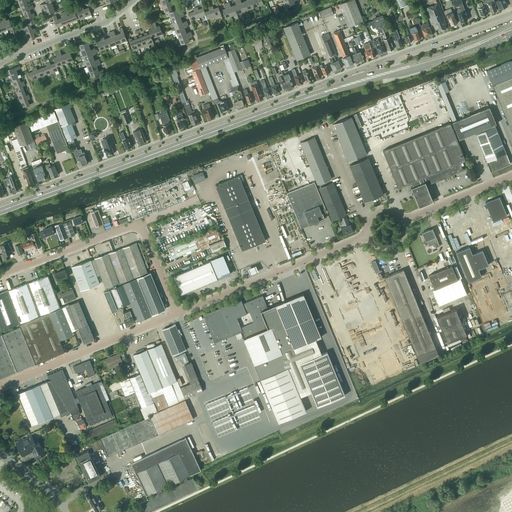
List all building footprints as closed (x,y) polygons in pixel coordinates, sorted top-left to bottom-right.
[(237,14),(242,12),(237,0),(234,0),(236,4),(233,5),(237,14)] [(237,0),(242,12),(247,10),(244,1),(241,2),(240,0),(237,0)] [(247,10),(253,8),(249,0),(246,0),(244,1),(247,10)] [(363,21),(354,0),(349,0),(339,4),(348,27),(363,21)] [(461,23),(467,20),(465,15),(466,15),(466,14),(466,13),(465,12),(465,11),(460,0),(453,0),(452,1),(455,7),(458,6),(461,12),(457,14),(461,23)] [(496,5),(493,0),(482,0),(484,4),(487,4),(491,13),(497,11),(495,6),(496,5)] [(503,8),(507,6),(504,0),(498,0),(499,0),(496,1),(499,9),(500,9),(503,8)] [(44,9),(53,6),(51,1),(47,2),(40,5),(41,8),(43,7),(44,9)] [(231,16),(237,14),(233,5),(231,6),(229,2),(226,3),(231,16)] [(481,2),(479,3),(478,3),(480,8),(478,9),(481,16),(487,14),(484,6),(483,7),(481,2)] [(172,11),(170,6),(173,5),(172,3),(162,7),(165,14),(169,12),(168,12),(172,11)] [(226,18),(231,16),(226,3),(224,4),(225,8),(222,9),(226,18)] [(432,25),(435,24),(438,32),(446,29),(445,25),(446,24),(444,20),(445,20),(439,3),(425,9),(432,25)] [(55,11),(53,6),(44,9),(42,10),(43,13),(45,12),(46,14),(55,11)] [(212,6),(210,7),(214,17),(221,14),(218,7),(213,8),(212,6)] [(78,20),(85,17),(81,7),(79,8),(79,11),(75,12),(78,20)] [(85,17),(91,15),(89,7),(84,9),(83,7),(81,7),(85,17)] [(204,12),(205,12),(203,7),(198,9),(197,7),(195,8),(199,18),(205,15),(206,15),(204,12)] [(207,19),(214,17),(210,7),(208,8),(209,10),(205,12),(204,12),(206,15),(205,15),(207,19)] [(334,15),(331,7),(320,11),(323,19),(334,15)] [(171,17),(183,13),(182,10),(178,11),(177,8),(172,11),(168,12),(169,12),(171,17)] [(192,20),(199,18),(195,8),(193,9),(194,11),(189,13),(192,20)] [(24,19),(34,15),(34,13),(31,14),(30,9),(29,9),(22,12),(24,19)] [(458,23),(454,13),(453,12),(451,13),(449,9),(444,11),(444,12),(447,18),(448,18),(451,25),(458,23)] [(68,24),(73,22),(70,14),(67,15),(66,11),(63,12),(68,24)] [(173,23),(181,19),(180,17),(184,15),(183,13),(171,17),(173,23)] [(24,19),(27,25),(30,24),(35,23),(33,18),(35,17),(34,15),(24,19)] [(57,28),(63,26),(60,18),(57,19),(56,15),(53,16),(57,28)] [(388,51),(394,49),(389,37),(386,38),(384,32),(389,30),(382,15),(373,19),(373,20),(377,27),(382,41),(384,40),(388,51)] [(5,16),(2,17),(7,29),(12,27),(9,19),(6,20),(5,16)] [(175,28),(187,23),(186,21),(182,22),(181,19),(173,23),(175,28)] [(373,28),(377,27),(373,20),(364,23),(366,27),(372,25),(373,28)] [(411,42),(406,29),(403,21),(400,22),(405,36),(403,37),(406,44),(411,42)] [(163,34),(159,25),(156,26),(155,22),(152,23),(157,36),(163,34)] [(296,60),(310,54),(297,22),(283,28),(296,60)] [(152,38),(157,36),(152,23),(150,24),(151,28),(148,29),(150,34),(152,38)] [(177,33),(185,30),(184,27),(188,26),(187,23),(175,28),(177,33)] [(432,34),(429,27),(428,24),(425,23),(422,25),(421,27),(424,37),(432,34)] [(23,27),(25,34),(35,30),(34,28),(32,29),(30,24),(27,25),(23,27)] [(421,39),(416,26),(416,25),(409,28),(411,33),(413,32),(413,33),(412,33),(415,41),(421,39)] [(122,27),(119,29),(121,33),(118,34),(121,42),(127,40),(122,27)] [(277,38),(285,34),(282,28),(274,31),(277,38)] [(397,48),(402,45),(396,29),(393,30),(396,40),(393,41),(395,44),(397,48)] [(28,41),(35,38),(34,33),(36,32),(35,30),(25,34),(28,41)] [(177,33),(179,39),(191,34),(190,31),(186,33),(185,30),(177,33)] [(121,42),(118,34),(115,35),(114,31),(111,32),(116,44),(121,42)] [(347,67),(354,64),(340,31),(334,33),(344,58),(342,58),(344,62),(345,61),(347,67)] [(111,32),(109,33),(110,37),(107,38),(111,46),(116,44),(111,32)] [(272,46),(266,32),(263,33),(264,34),(261,35),(261,37),(265,47),(267,46),(268,48),(272,46)] [(154,42),(152,38),(150,34),(147,34),(147,33),(144,34),(145,35),(148,44),(154,42)] [(329,55),(332,54),(335,53),(329,37),(330,37),(328,33),(321,36),(329,55)] [(364,40),(361,33),(356,35),(357,37),(354,38),(356,44),(359,43),(359,42),(364,40)] [(179,39),(181,44),(190,41),(188,38),(192,37),(191,34),(179,39)] [(252,46),(262,42),(259,34),(249,37),(252,46)] [(105,48),(111,46),(107,38),(105,39),(103,35),(101,36),(105,48)] [(143,46),(148,44),(145,35),(142,36),(142,35),(139,36),(140,37),(143,46)] [(100,50),(105,48),(101,36),(98,37),(99,41),(96,42),(100,50)] [(138,48),(143,46),(140,37),(137,38),(137,37),(134,38),(135,39),(138,48)] [(378,38),(375,39),(374,37),(371,39),(372,41),(371,41),(374,48),(376,47),(379,54),(386,52),(383,43),(381,44),(378,38)] [(133,50),(138,48),(135,39),(132,40),(132,38),(129,39),(133,50)] [(81,50),(90,47),(89,44),(93,43),(91,40),(79,44),(80,47),(81,50)] [(372,58),(376,56),(373,49),(369,51),(369,50),(371,49),(370,45),(369,42),(363,44),(365,47),(366,51),(368,50),(368,51),(365,52),(367,58),(371,57),(372,58)] [(230,50),(226,52),(228,58),(229,60),(230,62),(231,64),(232,67),(233,69),(233,71),(234,72),(242,69),(233,44),(229,45),(230,50)] [(220,46),(221,48),(196,58),(200,68),(206,66),(223,59),(228,58),(226,52),(223,45),(220,46)] [(356,46),(354,47),(360,61),(365,59),(361,51),(359,52),(356,46)] [(67,52),(64,53),(67,62),(73,60),(68,47),(65,48),(67,52)] [(96,51),(95,48),(91,49),(90,47),(81,50),(83,55),(96,51)] [(62,64),(67,62),(64,53),(61,54),(60,50),(57,51),(62,64)] [(57,66),(62,64),(57,51),(55,52),(56,56),(53,57),(55,62),(57,66)] [(85,61),(94,57),(93,55),(97,53),(96,51),(83,55),(85,61)] [(336,56),(335,53),(332,54),(333,57),(329,58),(331,63),(330,63),(333,71),(340,68),(340,67),(340,66),(340,65),(339,65),(337,60),(336,61),(334,57),(336,56)] [(100,61),(99,59),(95,60),(94,57),(85,61),(87,66),(100,61)] [(248,59),(240,62),(243,69),(251,66),(248,59)] [(511,60),(486,71),(493,86),(511,132),(511,60)] [(89,71),(98,68),(97,65),(101,64),(100,61),(87,66),(89,71)] [(58,70),(57,66),(55,62),(51,64),(50,62),(48,63),(51,73),(58,70)] [(46,66),(42,68),(45,75),(51,73),(48,63),(45,64),(46,66)] [(329,73),(326,65),(323,67),(321,64),(320,65),(321,68),(324,75),(326,74),(327,74),(329,73)] [(16,70),(20,68),(19,65),(8,70),(10,75),(17,72),(16,70)] [(316,78),(321,76),(320,73),(321,73),(319,68),(320,68),(319,65),(318,66),(318,65),(312,68),(315,75),(316,78)] [(38,78),(45,75),(42,68),(37,69),(36,67),(34,68),(38,78)] [(31,80),(38,78),(34,68),(32,69),(33,71),(28,73),(31,80)] [(104,72),(103,69),(99,71),(98,68),(89,71),(91,77),(104,72)] [(209,92),(199,68),(193,71),(191,72),(200,95),(209,92)] [(297,85),(303,83),(300,74),(297,76),(294,69),(291,70),(297,85)] [(306,82),(312,79),(309,71),(306,72),(305,69),(302,70),(306,82)] [(12,80),(19,77),(23,76),(22,73),(18,74),(17,72),(10,75),(12,80)] [(283,75),(285,81),(288,89),(294,87),(288,73),(283,75)] [(12,80),(14,87),(24,83),(23,81),(21,82),(19,77),(12,80)] [(274,94),(280,92),(278,85),(275,86),(271,77),(268,78),(272,87),(271,87),(274,94)] [(283,91),(288,89),(285,81),(282,82),(281,80),(282,80),(281,77),(278,78),(283,91)] [(256,81),(250,83),(257,100),(263,98),(256,81)] [(449,91),(445,81),(437,84),(441,94),(449,91)] [(24,83),(14,87),(17,94),(24,91),(23,86),(25,85),(24,83)] [(243,98),(238,85),(233,88),(231,88),(233,96),(234,101),(237,108),(245,105),(242,98),(243,98)] [(266,97),(272,95),(269,87),(267,88),(265,85),(262,86),(264,90),(263,90),(266,97)] [(248,103),(253,101),(250,94),(248,94),(246,89),(243,90),(248,103)] [(17,94),(19,100),(29,96),(28,94),(26,95),(24,91),(17,94)] [(29,96),(19,100),(22,107),(30,104),(28,100),(30,99),(29,96)] [(221,112),(229,109),(226,101),(222,102),(222,101),(217,102),(221,112)] [(208,119),(214,117),(209,103),(203,106),(205,109),(202,110),(204,116),(207,115),(208,119)] [(55,109),(61,126),(71,123),(75,121),(68,104),(55,109)] [(496,124),(493,117),(489,107),(452,122),(459,139),(482,130),(483,131),(476,134),(487,162),(491,171),(510,164),(506,154),(495,126),(487,129),(487,128),(496,124)] [(191,108),(186,110),(188,116),(188,115),(190,121),(191,121),(193,124),(198,122),(197,119),(198,118),(196,113),(195,113),(195,111),(192,111),(191,108)] [(164,125),(163,126),(164,128),(162,129),(163,133),(165,132),(166,134),(171,132),(170,130),(172,129),(170,122),(169,122),(168,120),(170,120),(166,110),(159,113),(162,123),(163,123),(164,125)] [(64,136),(58,120),(54,111),(28,121),(32,131),(46,125),(50,136),(57,154),(69,149),(64,136)] [(184,128),(188,126),(186,119),(182,121),(181,120),(184,119),(182,115),(181,112),(176,114),(178,120),(178,121),(178,122),(177,122),(180,129),(184,127),(184,128)] [(126,113),(121,115),(125,124),(130,122),(126,113)] [(352,117),(333,124),(348,162),(367,154),(352,117)] [(25,143),(33,140),(32,136),(26,121),(13,126),(17,136),(20,145),(25,143)] [(70,148),(71,148),(76,146),(76,145),(75,145),(73,139),(77,137),(71,123),(61,126),(70,148)] [(450,123),(423,134),(441,179),(463,170),(460,162),(466,160),(456,136),(450,123)] [(139,144),(146,142),(141,129),(133,132),(136,139),(137,139),(139,144)] [(125,139),(123,135),(122,132),(119,133),(123,143),(126,149),(131,147),(128,138),(125,139)] [(32,136),(37,146),(48,141),(45,134),(40,136),(39,133),(32,136)] [(427,185),(441,179),(423,134),(383,150),(398,188),(411,183),(412,187),(411,187),(419,206),(433,201),(427,185)] [(101,142),(104,149),(103,149),(105,152),(107,156),(113,153),(111,146),(115,145),(112,135),(103,138),(104,141),(101,142)] [(314,137),(300,143),(317,184),(332,178),(314,137)] [(34,140),(33,140),(25,143),(28,150),(36,147),(34,140)] [(82,165),(88,163),(84,152),(82,153),(81,148),(77,149),(76,146),(71,148),(73,152),(74,152),(77,161),(80,160),(82,165)] [(365,202),(383,194),(368,157),(350,165),(365,202)] [(51,177),(58,175),(54,165),(51,166),(49,163),(43,166),(46,171),(48,170),(51,177)] [(297,166),(302,180),(306,179),(305,175),(304,175),(303,172),(301,164),(297,166)] [(42,166),(38,167),(42,179),(44,180),(46,179),(47,178),(44,170),(42,166)] [(42,179),(38,167),(33,169),(35,173),(38,181),(42,179)] [(28,185),(34,183),(28,168),(21,170),(24,177),(25,176),(28,185)] [(195,183),(205,179),(203,172),(196,175),(196,174),(194,175),(194,176),(192,176),(195,183)] [(5,187),(8,186),(10,193),(19,189),(13,174),(6,178),(2,180),(5,187)] [(215,185),(242,250),(265,240),(239,175),(215,185)] [(287,193),(301,228),(324,218),(322,214),(327,212),(315,182),(287,193)] [(333,182),(319,188),(332,220),(347,215),(333,182)] [(493,221),(507,215),(499,196),(485,202),(493,221)] [(95,227),(104,224),(98,209),(93,211),(90,212),(95,227)] [(75,225),(83,222),(83,221),(84,220),(83,218),(82,218),(81,216),(73,219),(75,225)] [(344,227),(341,228),(344,235),(353,231),(350,224),(349,224),(346,216),(341,218),(344,227)] [(63,223),(68,237),(75,235),(70,220),(63,223)] [(60,240),(68,237),(62,222),(55,225),(55,226),(52,226),(43,229),(44,231),(39,233),(41,239),(46,237),(46,236),(55,233),(57,232),(60,240)] [(222,239),(217,227),(167,248),(172,260),(222,239)] [(440,246),(432,228),(432,230),(430,231),(429,229),(422,232),(423,234),(421,235),(423,235),(425,241),(426,241),(429,246),(434,244),(435,247),(435,248),(440,246)] [(25,249),(32,246),(34,245),(36,249),(41,247),(35,232),(27,235),(29,241),(23,243),(25,249)] [(209,244),(212,252),(227,246),(224,238),(209,244)] [(300,238),(289,241),(291,249),(302,246),(300,238)] [(3,254),(2,254),(4,260),(10,258),(9,254),(12,253),(11,249),(10,249),(8,243),(6,244),(5,243),(2,243),(3,245),(0,245),(3,254)] [(137,243),(95,258),(106,288),(120,282),(134,277),(147,272),(146,268),(148,267),(139,243),(137,244),(137,243)] [(489,265),(482,250),(472,254),(469,246),(456,252),(468,282),(481,276),(478,269),(489,265)] [(91,260),(72,267),(80,290),(100,283),(91,260)] [(371,262),(376,273),(380,272),(375,260),(371,262)] [(210,261),(173,276),(179,290),(177,291),(181,300),(188,297),(187,295),(190,293),(189,291),(218,279),(210,261)] [(256,264),(246,268),(249,275),(259,272),(256,264)] [(452,265),(429,275),(434,289),(458,279),(452,265)] [(57,280),(68,276),(65,269),(55,273),(57,280)] [(384,277),(416,355),(436,347),(403,269),(384,277)] [(151,272),(137,278),(152,315),(164,310),(165,308),(151,272)] [(48,276),(28,283),(7,291),(20,323),(60,307),(48,276)] [(130,302),(138,321),(152,315),(137,278),(123,284),(130,302)] [(123,284),(104,292),(111,310),(130,302),(123,284)] [(66,302),(76,299),(73,290),(62,294),(61,291),(56,292),(58,299),(64,297),(66,302)] [(0,293),(0,328),(1,330),(20,323),(7,291),(0,293)] [(277,330),(273,332),(282,353),(263,361),(260,362),(266,377),(260,379),(278,422),(306,411),(300,397),(311,392),(317,406),(345,395),(327,352),(322,354),(316,339),(321,337),(303,293),(275,305),(284,326),(277,330)] [(243,336),(244,338),(243,338),(254,364),(260,362),(263,361),(282,353),(273,332),(277,330),(262,295),(242,303),(241,300),(203,315),(215,342),(225,338),(227,342),(243,336)] [(80,300),(77,301),(69,305),(63,307),(49,313),(60,340),(73,334),(72,331),(78,328),(80,331),(84,343),(94,339),(88,325),(90,324),(80,300)] [(466,336),(466,335),(456,308),(437,316),(442,330),(447,343),(462,337),(463,341),(467,339),(466,336)] [(124,318),(127,324),(135,321),(132,315),(130,310),(125,312),(126,314),(124,315),(125,318),(124,318)] [(65,352),(60,340),(49,313),(19,324),(20,327),(35,364),(36,364),(65,352)] [(173,355),(185,350),(175,323),(162,329),(173,355)] [(35,364),(20,327),(0,335),(0,362),(6,376),(35,364)] [(185,399),(185,398),(177,381),(161,343),(133,355),(139,368),(141,373),(125,379),(123,375),(118,377),(119,380),(109,383),(112,391),(122,387),(125,395),(135,391),(142,407),(140,408),(145,419),(132,424),(100,437),(108,456),(115,453),(115,455),(154,439),(153,436),(193,419),(185,400),(151,414),(151,416),(149,417),(148,415),(157,411),(185,399)] [(109,368),(110,368),(111,372),(114,371),(113,368),(119,365),(118,363),(122,361),(119,354),(112,357),(112,356),(105,359),(109,368)] [(86,369),(89,377),(95,374),(89,360),(73,366),(76,373),(86,369)] [(61,416),(71,412),(79,409),(62,369),(47,375),(50,380),(18,393),(32,425),(60,414),(61,416)] [(203,391),(199,380),(181,387),(185,398),(203,391)] [(90,425),(113,416),(99,382),(76,391),(90,425)] [(83,433),(88,441),(119,427),(115,419),(87,431),(83,433)] [(37,459),(45,455),(38,440),(35,442),(31,435),(23,438),(22,438),(23,439),(16,443),(21,453),(27,451),(29,451),(33,449),(37,458),(37,459)] [(168,484),(193,473),(200,469),(185,437),(131,463),(146,495),(168,484)] [(93,452),(89,443),(76,450),(77,455),(76,455),(89,481),(100,476),(88,450),(91,449),(92,452),(93,452)] [(143,511),(147,511),(198,488),(193,477),(139,503),(143,511)] [(87,496),(92,505),(96,502),(91,493),(87,496)] [(99,511),(101,511),(98,505),(100,504),(99,501),(97,502),(96,502),(92,505),(95,511),(99,511)]
